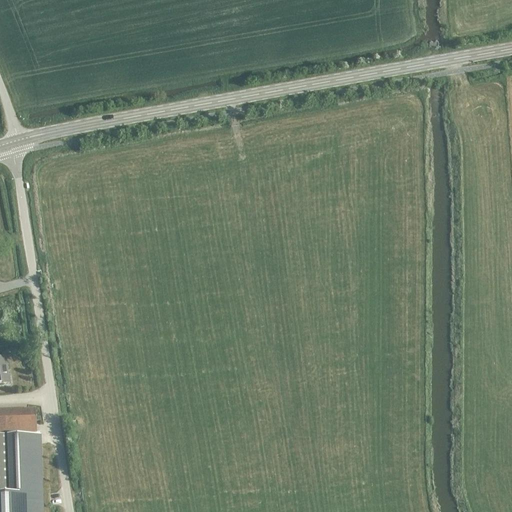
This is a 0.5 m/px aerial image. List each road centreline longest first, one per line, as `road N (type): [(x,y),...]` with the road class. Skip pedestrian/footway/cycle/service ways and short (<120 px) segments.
road 1 (secondary): [(17,140),(511,49)]
road 2 (unclassified): [(68,511),(17,140)]
